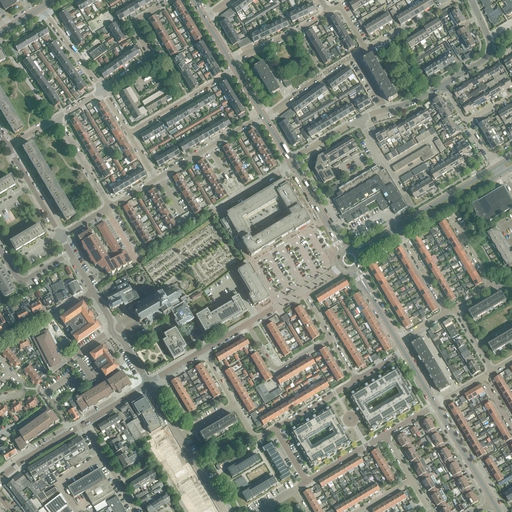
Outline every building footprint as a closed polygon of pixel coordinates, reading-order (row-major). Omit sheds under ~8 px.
[(0,0),(0,2),(5,11),(17,4),(16,2),(19,1),(20,0),(22,0),(23,1),(24,0),(0,0)] [(83,0),(81,1),(85,8),(90,5),(87,0),(83,0)] [(141,0),(139,0),(136,2),(140,9),(145,5),(141,0)] [(242,0),(241,0),(237,3),(242,10),(247,6),(242,0)] [(360,0),(355,0),(354,1),(359,9),(364,6),(360,0)] [(425,11),(429,8),(425,0),(420,3),(425,11)] [(431,0),(425,0),(429,8),(434,5),(431,0)] [(483,0),(481,2),(483,5),(482,5),(483,6),(484,6),(486,9),(490,6),(491,7),(492,6),(489,1),(490,0),(483,0)] [(511,13),(511,12),(511,7),(511,5),(508,1),(507,0),(505,0),(503,1),(504,3),(505,2),(507,6),(502,9),(506,16),(509,14),(510,15),(511,14),(511,13)] [(84,11),(85,11),(86,10),(85,8),(81,1),(76,5),(80,11),(83,9),(84,11)] [(173,5),(176,10),(183,7),(179,1),(173,5)] [(354,12),(359,9),(354,1),(349,4),(354,12)] [(136,2),(131,5),(135,12),(140,9),(136,2)] [(232,7),(237,13),(242,10),(237,3),(232,7)] [(415,6),(420,14),(425,11),(420,3),(415,6)] [(315,11),(311,4),(305,6),(309,14),(315,11)] [(135,12),(131,5),(125,8),(129,15),(135,12)] [(303,17),(309,14),(305,6),(300,9),(303,17)] [(415,17),(420,14),(415,6),(411,9),(415,17)] [(493,11),(491,7),(490,6),(486,9),(484,10),(486,14),(485,14),(486,15),(487,15),(489,18),(501,11),(498,7),(497,8),(498,9),(493,11)] [(186,12),(183,7),(176,10),(179,16),(186,12)] [(125,8),(120,11),(124,18),(129,15),(125,8)] [(297,19),(303,17),(300,9),(294,12),(297,19)] [(411,19),(415,17),(411,9),(406,12),(411,19)] [(462,15),(458,9),(454,12),(451,14),(450,15),(453,20),(462,15)] [(406,22),(401,15),(398,16),(394,10),(390,12),(395,20),(397,19),(401,25),(406,22)] [(69,16),(70,15),(70,14),(69,13),(67,14),(65,11),(59,15),(62,20),(69,16)] [(119,21),(124,18),(120,11),(115,14),(119,21)] [(491,23),(493,26),(500,22),(497,17),(501,15),(502,16),(503,15),(501,11),(489,18),(491,22),(490,22),(491,23)] [(179,16),(182,21),(189,17),(186,12),(179,16)] [(292,22),(297,19),(294,12),(288,15),(292,22)] [(406,22),(411,19),(406,12),(401,15),(406,22)] [(383,16),(388,24),(392,21),(388,13),(383,16)] [(339,21),(336,15),(330,19),(333,25),(339,21)] [(462,15),(453,20),(455,24),(453,25),(454,27),(451,28),(452,30),(453,32),(455,31),(458,28),(457,26),(465,21),(462,15)] [(62,20),(65,25),(72,21),(69,16),(62,20)] [(155,16),(149,20),(152,25),(158,21),(155,16)] [(388,24),(383,16),(378,19),(383,27),(388,24)] [(192,22),(189,17),(182,21),(185,26),(192,22)] [(282,29),(288,26),(284,19),(279,22),(282,29)] [(373,22),(378,30),(383,27),(378,19),(373,22)] [(443,27),(438,19),(433,22),(438,30),(443,27)] [(227,20),(224,21),(220,24),(223,29),(230,25),(227,20)] [(75,27),(72,21),(65,25),(68,31),(75,27)] [(152,25),(155,30),(161,26),(158,21),(152,25)] [(336,30),(343,26),(339,21),(333,25),(331,26),(334,31),(336,30)] [(195,27),(192,22),(185,26),(189,31),(195,27)] [(277,32),(282,29),(279,22),(273,24),(277,32)] [(378,30),(373,22),(369,25),(373,32),(378,30)] [(438,30),(433,22),(429,25),(433,32),(438,30)] [(115,23),(108,27),(111,33),(118,29),(115,23)] [(271,35),(277,32),(273,24),(267,27),(271,35)] [(233,30),(230,25),(223,29),(226,35),(233,30)] [(373,32),(369,25),(364,28),(367,33),(368,35),(373,32)] [(429,35),(433,32),(429,25),(424,28),(425,30),(425,29),(429,35)] [(155,30),(158,35),(164,32),(161,26),(155,30)] [(339,35),(346,31),(343,26),(336,30),(338,33),(335,34),(337,37),(339,35)] [(44,36),(49,33),(45,27),(40,30),(44,36)] [(68,31),(71,36),(78,32),(76,29),(75,27),(68,31)] [(189,38),(192,36),(198,32),(195,27),(189,31),(187,32),(189,35),(188,36),(189,38)] [(265,37),(271,35),(267,27),(261,30),(265,37)] [(460,38),(469,33),(466,27),(460,31),(458,28),(455,31),(453,32),(449,34),(451,37),(455,35),(456,36),(458,35),(460,38)] [(114,38),(121,34),(118,29),(111,33),(114,38)] [(425,29),(425,30),(420,32),(425,40),(430,37),(429,35),(425,29)] [(40,30),(34,33),(38,39),(42,37),(43,39),(47,44),(48,44),(45,38),(44,36),(40,30)] [(237,36),(233,30),(226,35),(229,40),(237,36)] [(259,40),(265,37),(261,30),(256,33),(259,40)] [(313,30),(306,34),(309,39),(316,35),(313,30)] [(342,40),(349,36),(346,31),(339,35),(337,37),(338,39),(341,37),(342,40)] [(78,32),(71,36),(74,41),(81,37),(78,32)] [(158,35),(161,41),(168,37),(164,32),(158,35)] [(201,38),(198,32),(192,36),(195,42),(201,38)] [(416,35),(420,43),(425,40),(420,32),(416,35)] [(33,43),(38,39),(34,33),(29,36),(33,43)] [(254,43),(259,40),(256,33),(250,36),(254,43)] [(463,44),(473,39),(473,38),(472,39),(470,35),(469,33),(460,38),(462,41),(461,42),(463,44)] [(124,39),(121,34),(114,38),(118,43),(124,39)] [(309,39),(312,44),(319,40),(316,35),(309,39)] [(411,38),(416,46),(420,43),(416,35),(411,38)] [(29,36),(24,39),(28,46),(33,43),(29,36)] [(233,46),(237,43),(240,41),(237,36),(229,40),(233,46)] [(345,45),(352,41),(349,36),(342,40),(344,43),(341,45),(343,47),(345,45)] [(77,46),(84,42),(81,37),(74,41),(77,46)] [(168,37),(161,41),(164,46),(171,42),(168,37)] [(406,41),(411,49),(416,46),(411,38),(406,41)] [(24,39),(19,42),(23,49),(28,46),(24,39)] [(474,42),(473,39),(463,44),(461,45),(463,48),(465,47),(467,50),(468,50),(469,51),(473,49),(472,47),(475,45),(474,45),(473,43),(475,42),(474,42)] [(171,42),(164,46),(167,51),(174,47),(176,46),(173,40),(171,42)] [(319,40),(312,44),(315,49),(322,45),(319,40)] [(355,47),(352,41),(345,45),(348,51),(355,47)] [(24,50),(23,49),(19,42),(14,45),(18,52),(20,50),(22,52),(23,52),(24,54),(26,57),(27,56),(24,50)] [(196,46),(199,51),(205,47),(202,42),(196,46)] [(450,65),(455,62),(455,61),(454,58),(456,57),(447,42),(444,43),(449,53),(445,56),(446,57),(450,65)] [(55,43),(48,47),(52,52),(58,48),(55,43)] [(102,45),(89,54),(94,61),(107,51),(102,45)] [(137,52),(140,50),(137,45),(134,47),(134,48),(131,50),(129,47),(127,48),(129,51),(134,58),(139,54),(137,52)] [(315,49),(319,54),(325,50),(322,45),(315,49)] [(18,56),(13,47),(10,50),(15,58),(18,56)] [(174,47),(167,51),(171,56),(177,52),(174,47)] [(205,47),(199,51),(202,56),(208,52),(205,47)] [(62,53),(58,48),(52,52),(55,57),(62,53)] [(322,60),(336,51),(335,48),(331,51),(332,53),(330,54),(329,53),(327,54),(325,50),(319,54),(322,60)] [(129,51),(124,55),(129,61),(134,58),(129,51)] [(337,58),(339,56),(336,51),(322,60),(325,65),(331,61),(330,58),(335,54),(337,58)] [(203,61),(203,63),(212,58),(208,52),(202,56),(204,60),(202,61),(202,62),(203,61)] [(55,57),(59,62),(65,58),(62,53),(55,57)] [(175,58),(173,60),(176,65),(182,61),(184,60),(185,60),(181,53),(175,57),(175,58)] [(381,69),(372,54),(363,60),(367,66),(368,65),(369,68),(368,68),(372,74),(381,69)] [(124,55),(119,58),(124,65),(129,61),(124,55)] [(445,56),(442,57),(443,59),(440,61),(445,68),(450,65),(446,57),(445,56)] [(509,66),(511,64),(511,65),(511,59),(510,56),(505,59),(506,60),(503,62),(510,74),(511,73),(511,69),(511,70),(509,66)] [(23,62),(26,67),(33,63),(29,58),(23,62)] [(69,62),(65,58),(59,62),(62,67),(69,62)] [(114,62),(119,68),(124,65),(119,58),(114,62)] [(206,64),(208,67),(215,63),(212,58),(203,63),(203,61),(202,62),(200,63),(202,66),(204,64),(205,65),(206,64)] [(437,60),(438,62),(435,64),(439,71),(445,68),(440,61),(439,59),(437,60)] [(182,61),(176,65),(179,70),(185,66),(184,63),(186,62),(184,60),(182,61)] [(69,62),(62,67),(66,72),(72,67),(69,62)] [(114,62),(109,65),(114,72),(119,68),(114,62)] [(257,74),(261,82),(271,76),(266,69),(262,62),(253,67),(257,74)] [(429,67),(434,75),(439,71),(435,64),(434,62),(428,65),(429,67)] [(33,63),(26,67),(30,72),(36,68),(33,63)] [(209,72),(210,73),(218,68),(216,66),(217,65),(216,63),(215,63),(208,67),(210,70),(208,71),(209,72)] [(492,69),(499,81),(503,79),(501,76),(500,76),(498,72),(500,71),(501,72),(503,70),(499,63),(494,66),(495,67),(492,69)] [(109,65),(105,69),(109,75),(114,72),(109,65)] [(182,75),(189,71),(190,70),(187,65),(185,66),(179,70),(182,75)] [(427,69),(424,70),(428,78),(434,75),(429,67),(428,65),(426,67),(427,69)] [(76,72),(72,67),(66,72),(69,77),(76,72)] [(36,68),(30,72),(33,77),(40,73),(36,68)] [(209,72),(206,73),(208,76),(210,75),(212,79),(221,73),(218,68),(210,73),(209,72)] [(348,68),(343,72),(348,78),(353,75),(348,68)] [(105,69),(100,73),(104,79),(109,75),(105,69)] [(380,88),(389,82),(381,69),(372,74),(375,80),(376,80),(378,81),(377,82),(380,88)] [(494,80),(495,83),(499,81),(492,69),(489,70),(488,69),(484,72),(488,80),(490,78),(490,77),(492,76),(495,80),(494,80)] [(40,73),(33,77),(37,82),(43,78),(41,75),(43,74),(41,71),(40,73)] [(189,71),(182,75),(185,81),(192,77),(189,71)] [(79,77),(76,72),(69,77),(72,80),(69,81),(71,83),(70,83),(71,83),(79,77)] [(343,72),(338,75),(343,82),(348,78),(343,72)] [(485,80),(485,81),(488,80),(484,72),(479,75),(479,76),(476,78),(484,90),(488,88),(486,85),(485,86),(482,82),(485,80)] [(504,83),(503,82),(501,84),(505,91),(510,88),(510,87),(511,85),(511,84),(505,73),(501,76),(503,79),(504,78),(506,82),(504,83)] [(338,75),(333,79),(338,86),(343,82),(338,75)] [(279,90),(271,76),(261,82),(270,96),(279,90)] [(74,88),(76,87),(83,82),(79,77),(71,83),(74,88)] [(188,86),(196,81),(195,79),(194,80),(192,77),(185,81),(188,86)] [(37,82),(40,87),(47,83),(43,78),(37,82)] [(468,82),(472,89),(475,87),(474,86),(477,85),(479,89),(478,89),(480,92),(484,90),(476,78),(474,80),(473,79),(468,82)] [(338,86),(333,79),(328,83),(333,89),(338,86)] [(505,91),(501,84),(498,85),(499,86),(496,88),(494,84),(495,83),(494,80),(490,83),(497,95),(500,93),(500,94),(505,91)] [(191,91),(198,87),(196,84),(198,83),(196,81),(188,86),(191,91)] [(219,90),(217,92),(219,94),(221,93),(220,91),(229,86),(226,81),(219,85),(221,88),(219,89),(219,90)] [(83,82),(76,87),(79,90),(77,91),(78,93),(80,91),(80,92),(86,87),(83,82)] [(389,82),(380,88),(384,94),(385,93),(386,95),(385,96),(389,102),(392,100),(398,96),(389,82)] [(469,89),(470,90),(472,89),(468,82),(463,85),(464,85),(461,87),(468,99),(472,97),(470,94),(469,95),(467,91),(469,89)] [(40,87),(44,92),(50,87),(47,83),(40,87)] [(490,83),(486,85),(488,88),(489,87),(491,91),(489,92),(488,92),(485,93),(490,100),(495,97),(494,96),(497,95),(490,83)] [(323,84),(317,88),(322,95),(327,91),(323,84)] [(232,92),(229,86),(220,91),(221,93),(222,93),(223,93),(225,96),(232,92)] [(55,91),(54,89),(52,91),(50,87),(44,92),(47,97),(54,92),(55,91)] [(123,98),(133,92),(130,87),(120,93),(123,98)] [(463,99),(464,102),(468,99),(461,87),(458,89),(458,88),(453,91),(457,98),(460,97),(459,96),(461,94),(464,98),(463,99)] [(165,88),(160,91),(166,101),(171,98),(165,88)] [(317,88),(312,92),(317,98),(322,95),(317,88)] [(480,92),(478,89),(474,92),(481,104),(484,102),(485,103),(490,100),(485,93),(483,95),(483,96),(481,97),(479,93),(480,92)] [(160,91),(156,93),(162,104),(166,101),(160,91)] [(47,97),(51,102),(57,97),(54,92),(47,97)] [(136,97),(133,92),(123,98),(126,103),(136,97)] [(235,97),(232,92),(225,96),(228,101),(235,97)] [(312,92),(307,95),(312,102),(317,98),(312,92)] [(475,100),(473,102),(473,101),(470,102),(474,110),(479,107),(479,106),(481,104),(474,92),(470,94),(472,97),(473,96),(475,100)] [(156,93),(151,96),(157,107),(162,104),(156,93)] [(211,93),(206,96),(210,103),(215,100),(211,93)] [(307,106),(312,102),(307,95),(302,99),(307,106)] [(146,99),(152,109),(157,107),(151,96),(146,99)] [(205,106),(210,103),(206,96),(201,100),(205,106)] [(61,102),(57,97),(51,102),(54,107),(61,102)] [(129,108),(135,105),(134,103),(138,101),(136,97),(126,103),(129,108)] [(231,106),(238,102),(235,97),(228,101),(231,106)] [(371,104),(367,97),(361,100),(365,107),(371,104)] [(432,108),(445,101),(443,98),(442,99),(440,97),(431,102),(433,105),(431,106),(432,108)] [(144,106),(147,112),(148,112),(152,109),(146,99),(141,102),(144,106)] [(302,110),(307,106),(302,99),(297,103),(302,110)] [(470,102),(467,104),(468,105),(466,106),(463,102),(464,102),(463,99),(459,101),(466,113),(469,112),(469,113),(474,110),(470,102)] [(6,103),(5,101),(6,100),(0,103),(0,107),(1,110),(0,110),(0,111),(0,110),(0,111),(2,114),(3,113),(6,118),(5,119),(6,119),(14,114),(13,115),(12,112),(13,112),(7,103),(6,103)] [(201,100),(195,103),(199,109),(205,106),(201,100)] [(360,110),(365,107),(361,100),(356,103),(360,110)] [(436,109),(437,112),(446,107),(444,104),(446,103),(445,101),(432,108),(433,110),(436,109)] [(103,102),(96,106),(95,107),(96,109),(97,108),(99,111),(106,107),(103,102)] [(241,107),(238,102),(231,106),(234,111),(241,107)] [(199,109),(195,103),(190,106),(194,112),(196,115),(198,114),(196,111),(199,109)] [(296,113),(302,110),(297,103),(292,107),(296,113)] [(350,104),(345,107),(349,115),(355,111),(350,104)] [(138,110),(135,105),(129,108),(132,113),(138,110)] [(147,112),(144,106),(138,110),(132,113),(135,119),(142,116),(141,115),(147,112)] [(190,106),(185,109),(189,115),(194,112),(190,106)] [(109,113),(106,107),(99,111),(102,117),(109,113)] [(234,111),(238,116),(240,119),(245,116),(244,113),(244,112),(241,107),(234,111)] [(344,118),(349,115),(345,107),(339,111),(344,118)] [(448,109),(446,107),(437,112),(439,115),(434,118),(435,120),(438,118),(451,110),(449,108),(448,109)] [(510,115),(505,107),(500,110),(501,111),(498,113),(505,125),(509,123),(507,120),(506,120),(504,117),(506,115),(507,116),(510,115)] [(185,109),(180,112),(184,119),(189,115),(185,109)] [(431,119),(426,109),(425,109),(426,110),(423,111),(422,110),(420,111),(428,124),(430,123),(428,120),(431,119)] [(443,121),(451,117),(452,116),(450,114),(452,113),(451,110),(438,118),(439,120),(441,118),(443,121)] [(344,118),(339,111),(334,114),(338,121),(344,118)] [(426,125),(428,124),(420,111),(418,113),(419,114),(416,116),(416,115),(422,125),(421,124),(424,123),(426,125)] [(175,115),(179,122),(184,119),(180,112),(175,115)] [(103,119),(105,122),(112,118),(109,113),(102,117),(101,118),(102,120),(103,119)] [(23,128),(22,129),(20,127),(21,126),(16,117),(15,118),(14,115),(14,114),(6,119),(6,120),(7,119),(10,124),(9,125),(8,126),(10,129),(11,128),(12,128),(15,133),(14,133),(14,134),(23,129),(23,128)] [(333,124),(338,121),(334,114),(328,117),(333,124)] [(175,115),(169,118),(173,125),(179,122),(175,115)] [(421,125),(422,125),(416,115),(416,116),(414,117),(413,116),(410,117),(410,116),(418,130),(420,129),(418,126),(421,124),(421,125)] [(406,121),(412,131),(412,130),(414,128),(416,131),(418,130),(410,116),(410,117),(408,118),(409,120),(406,121)] [(327,128),(333,124),(328,117),(323,121),(327,128)] [(442,125),(444,128),(453,122),(451,120),(453,119),(451,117),(443,121),(441,123),(438,124),(440,126),(442,125)] [(70,122),(73,127),(79,123),(76,118),(70,122)] [(105,122),(108,127),(115,123),(112,118),(105,122)] [(168,128),(173,125),(169,118),(164,121),(168,128)] [(225,128),(230,125),(226,118),(221,121),(225,128)] [(280,125),(283,130),(290,126),(288,122),(290,121),(289,119),(287,120),(284,122),(280,125)] [(481,130),(490,125),(488,122),(490,121),(489,119),(478,125),(481,130)] [(85,127),(82,121),(79,123),(73,127),(76,132),(83,128),(85,127)] [(216,124),(219,131),(225,128),(221,121),(216,124)] [(323,121),(318,124),(322,131),(327,128),(323,121)] [(412,131),(406,121),(406,122),(404,123),(403,121),(401,123),(400,122),(408,136),(410,135),(408,132),(411,130),(412,131)] [(395,125),(402,137),(402,136),(405,134),(406,137),(408,136),(400,122),(400,123),(398,124),(399,126),(397,127),(395,125)] [(443,132),(444,134),(457,126),(456,124),(454,125),(453,122),(444,128),(446,131),(443,132)] [(107,131),(110,129),(112,132),(118,128),(115,123),(108,127),(109,127),(106,129),(107,131)] [(161,123),(156,126),(160,133),(165,130),(161,123)] [(210,127),(214,134),(219,131),(216,124),(210,127)] [(316,134),(322,131),(318,124),(314,126),(313,124),(311,125),(312,127),(316,134)] [(402,137),(395,125),(395,126),(393,127),(392,126),(390,127),(389,126),(397,140),(399,139),(398,136),(400,134),(402,137)] [(491,128),(490,125),(481,130),(484,135),(493,130),(495,129),(494,127),(491,128)] [(156,126),(150,130),(154,136),(160,133),(156,126)] [(283,130),(286,136),(294,131),(290,126),(283,130)] [(395,141),(397,140),(389,126),(389,127),(387,128),(388,130),(386,131),(385,129),(391,141),(391,140),(394,138),(395,141)] [(448,134),(450,138),(460,131),(457,126),(444,134),(445,136),(448,134)] [(205,130),(209,137),(214,134),(210,127),(205,130)] [(316,134),(312,127),(307,130),(311,137),(316,134)] [(86,133),(83,128),(76,132),(79,137),(86,133)] [(118,128),(112,132),(113,135),(111,137),(113,139),(121,133),(118,128)] [(248,133),(251,138),(257,135),(254,129),(248,133)] [(391,141),(385,129),(385,130),(382,131),(381,130),(379,131),(379,130),(378,131),(386,144),(388,143),(388,142),(391,141)] [(150,130),(145,133),(149,139),(154,136),(150,130)] [(200,133),(204,140),(209,137),(205,130),(200,133)] [(493,130),(484,135),(487,140),(496,135),(496,134),(498,133),(497,132),(495,133),(493,130)] [(290,141),(297,137),(294,131),(286,136),(290,141)] [(375,136),(375,135),(375,136),(380,145),(380,144),(383,142),(385,145),(386,144),(378,131),(379,131),(376,133),(377,134),(375,136)] [(89,139),(86,133),(79,137),(82,142),(89,139)] [(121,133),(113,139),(114,141),(116,139),(118,143),(124,139),(121,133)] [(144,143),(144,142),(149,139),(145,133),(140,136),(144,143)] [(200,133),(195,136),(198,143),(204,140),(200,133)] [(490,145),(498,140),(496,137),(499,135),(498,133),(496,134),(496,135),(487,140),(490,145)] [(260,140),(257,135),(251,138),(253,142),(251,143),(252,145),(254,144),(260,140)] [(189,140),(193,146),(198,143),(195,136),(189,140)] [(290,141),(293,146),(300,142),(298,139),(300,138),(298,136),(297,137),(290,141)] [(329,165),(347,154),(357,148),(351,138),(321,156),(320,154),(317,156),(318,158),(315,170),(313,171),(315,173),(317,172),(324,184),(334,178),(328,168),(326,170),(325,168),(328,167),(328,165),(328,164),(329,164),(329,165)] [(89,139),(82,142),(85,148),(92,144),(89,139)] [(118,143),(121,148),(127,144),(124,139),(118,143)] [(184,143),(188,149),(193,146),(189,140),(184,143)] [(257,149),(264,145),(260,140),(254,144),(257,149)] [(503,141),(500,143),(498,140),(490,145),(493,150),(504,143),(503,141)] [(463,144),(461,141),(459,142),(467,155),(469,154),(468,152),(471,151),(466,142),(463,144)] [(467,155),(459,142),(457,143),(459,146),(455,148),(459,153),(461,157),(461,156),(464,155),(465,157),(467,155)] [(32,144),(31,143),(23,148),(26,154),(26,155),(27,158),(28,157),(32,163),(40,158),(39,158),(38,156),(39,155),(33,146),(32,147),(31,144),(32,144)] [(184,143),(179,146),(183,152),(188,149),(184,143)] [(95,149),(92,144),(85,148),(88,153),(95,149)] [(131,149),(127,144),(121,148),(124,153),(131,149)] [(232,150),(229,145),(222,149),(225,154),(232,150)] [(267,150),(264,145),(257,149),(260,154),(267,150)] [(179,154),(175,148),(170,151),(174,157),(179,154)] [(98,154),(95,149),(88,153),(92,158),(98,154)] [(124,153),(127,158),(134,154),(131,149),(124,153)] [(174,157),(170,151),(169,149),(167,150),(168,152),(165,154),(169,160),(174,157)] [(232,150),(225,154),(228,159),(235,155),(232,150)] [(263,159),(270,155),(267,150),(260,154),(263,159)] [(456,155),(454,152),(452,153),(460,166),(462,165),(462,163),(464,162),(461,156),(461,157),(459,153),(456,155)] [(460,166),(452,153),(450,154),(452,157),(449,159),(454,168),(457,166),(458,168),(460,166)] [(101,159),(98,154),(92,158),(95,163),(101,159)] [(137,159),(134,154),(127,158),(130,163),(137,159)] [(165,154),(160,157),(164,163),(169,160),(165,154)] [(238,160),(235,155),(228,159),(231,164),(238,160)] [(270,155),(263,159),(265,162),(263,163),(264,166),(273,161),(270,155)] [(154,160),(158,167),(164,163),(160,157),(154,160)] [(32,163),(35,168),(35,169),(34,169),(36,172),(37,172),(40,177),(49,172),(48,173),(46,170),(47,170),(42,161),(41,161),(39,158),(40,158),(32,163)] [(446,161),(445,158),(443,159),(450,172),(453,171),(452,169),(454,168),(449,159),(446,161)] [(104,165),(101,159),(95,163),(98,168),(104,165)] [(198,163),(201,168),(207,164),(204,159),(198,163)] [(450,172),(443,159),(441,160),(442,163),(439,165),(445,173),(447,172),(448,174),(450,172)] [(238,160),(231,164),(235,169),(241,165),(238,160)] [(266,168),(267,166),(269,170),(276,166),(273,161),(264,166),(266,168)] [(392,167),(395,172),(403,168),(400,163),(392,167)] [(210,170),(207,164),(201,168),(204,174),(210,170)] [(436,167),(435,164),(433,165),(441,178),(443,177),(442,175),(445,173),(439,165),(436,167)] [(107,170),(104,165),(98,168),(101,174),(107,170)] [(244,171),(241,165),(235,169),(238,175),(244,171)] [(441,178),(433,165),(431,166),(433,169),(429,171),(430,171),(435,179),(437,178),(438,179),(441,178)] [(377,166),(343,187),(340,189),(339,189),(337,185),(331,189),(337,199),(334,200),(342,215),(343,214),(348,224),(354,221),(350,215),(361,209),(364,215),(369,212),(366,206),(376,200),(383,211),(391,207),(396,214),(401,211),(402,213),(409,209),(385,170),(381,172),(378,166),(377,166)] [(110,168),(107,170),(101,174),(102,176),(101,176),(103,179),(104,178),(104,179),(111,175),(109,172),(112,170),(110,168)] [(136,172),(140,179),(146,176),(142,169),(136,172)] [(205,176),(207,179),(214,175),(210,170),(204,174),(203,174),(205,176)] [(238,175),(241,180),(247,176),(244,171),(238,175)] [(40,177),(43,183),(44,183),(43,183),(45,187),(45,186),(49,192),(57,187),(57,186),(56,187),(55,184),(56,184),(50,175),(48,173),(49,172),(40,177)] [(135,182),(140,179),(136,172),(131,175),(135,182)] [(122,175),(123,178),(124,180),(121,182),(125,188),(130,185),(125,177),(126,176),(125,173),(122,175)] [(181,173),(173,178),(176,183),(182,179),(180,176),(183,175),(181,173)] [(127,176),(126,176),(125,177),(130,185),(135,182),(131,175),(128,177),(127,176)] [(217,180),(214,175),(207,179),(210,184),(217,180)] [(10,189),(16,185),(11,176),(10,177),(10,178),(8,179),(8,178),(0,182),(0,192),(1,194),(7,190),(7,191),(10,189)] [(244,185),(250,181),(247,176),(241,180),(244,185)] [(426,180),(425,177),(423,178),(430,191),(433,190),(432,188),(435,186),(429,178),(426,180)] [(430,191),(423,178),(421,179),(422,182),(419,184),(425,192),(427,191),(428,192),(430,191)] [(179,189),(185,185),(182,179),(176,183),(179,189)] [(308,221),(284,179),(226,213),(228,216),(226,216),(227,217),(219,221),(241,252),(246,249),(251,257),(294,231),(294,232),(306,225),(309,223),(308,221)] [(217,180),(210,184),(214,189),(220,185),(217,180)] [(115,183),(116,185),(120,191),(125,188),(121,182),(118,183),(117,182),(116,182),(115,183)] [(416,186),(415,183),(413,184),(421,197),(423,195),(422,194),(425,192),(419,184),(416,186)] [(421,197),(413,184),(411,185),(413,188),(410,190),(415,198),(417,197),(418,198),(421,197)] [(120,191),(116,185),(110,188),(114,195),(120,191)] [(182,194),(188,190),(185,185),(179,189),(182,194)] [(214,189),(217,194),(223,190),(220,185),(214,189)] [(471,205),(481,222),(483,226),(490,222),(490,221),(511,208),(511,200),(503,186),(478,201),(471,205)] [(49,192),(52,197),(51,198),(53,201),(54,201),(57,206),(66,201),(65,201),(64,199),(64,198),(59,189),(58,190),(57,187),(58,187),(57,187),(49,192)] [(148,193),(151,198),(157,194),(154,189),(148,193)] [(182,194),(185,199),(191,195),(188,190),(182,194)] [(227,195),(223,190),(217,194),(215,195),(216,198),(218,196),(220,199),(227,195)] [(161,199),(157,194),(151,198),(153,201),(151,203),(152,204),(154,203),(161,199)] [(195,200),(193,197),(194,196),(193,194),(191,195),(185,199),(188,204),(195,200)] [(164,205),(161,199),(154,203),(157,208),(164,205)] [(188,204),(191,209),(198,206),(195,200),(188,204)] [(63,215),(66,220),(66,221),(75,216),(74,215),(73,216),(72,213),(73,213),(68,204),(67,204),(65,202),(66,201),(57,206),(61,212),(60,212),(62,215),(63,215)] [(129,204),(123,208),(126,213),(133,209),(129,204)] [(164,205),(157,208),(158,210),(160,214),(167,210),(164,205)] [(198,206),(191,209),(194,215),(201,211),(198,206)] [(136,214),(133,209),(126,213),(129,218),(136,214)] [(163,219),(170,215),(167,210),(160,214),(156,216),(157,219),(162,216),(163,219)] [(139,219),(136,214),(129,218),(132,223),(139,219)] [(163,219),(167,224),(173,220),(170,215),(163,219)] [(142,225),(139,219),(132,223),(135,229),(142,225)] [(176,226),(173,220),(167,224),(170,229),(176,226)] [(439,224),(442,230),(449,226),(445,221),(439,224)] [(113,254),(121,250),(104,222),(97,226),(113,254)] [(26,235),(25,234),(30,242),(36,239),(36,240),(39,238),(39,237),(45,234),(40,225),(39,225),(39,226),(37,228),(37,227),(28,232),(28,233),(26,235)] [(139,234),(145,230),(142,225),(135,229),(139,234)] [(442,230),(445,235),(452,231),(449,226),(442,230)] [(509,268),(511,266),(511,256),(495,228),(487,233),(489,236),(490,237),(490,238),(491,239),(494,245),(495,246),(495,247),(495,246),(496,248),(499,254),(500,254),(500,255),(501,255),(501,257),(504,263),(505,262),(506,264),(507,266),(506,266),(508,265),(509,268)] [(128,265),(132,263),(125,251),(121,253),(122,254),(106,264),(104,261),(106,260),(91,234),(92,233),(90,230),(78,238),(80,241),(81,241),(82,243),(81,243),(83,247),(84,246),(87,251),(86,252),(90,258),(91,258),(94,262),(93,263),(95,266),(96,266),(98,267),(99,267),(102,270),(104,269),(108,275),(110,274),(111,275),(115,273),(114,272),(116,270),(117,271),(120,269),(120,268),(122,267),(122,268),(126,266),(125,265),(127,264),(128,265)] [(139,234),(142,239),(148,235),(145,230),(139,234)] [(448,240),(455,236),(452,231),(445,235),(448,240)] [(30,242),(25,234),(25,235),(23,236),(22,235),(13,241),(14,242),(11,243),(11,242),(10,243),(15,251),(21,248),(22,248),(25,247),(24,246),(30,242)] [(151,241),(151,240),(148,235),(142,239),(145,244),(151,241)] [(448,240),(451,245),(458,241),(455,236),(448,240)] [(416,245),(422,242),(419,237),(413,240),(416,245)] [(416,245),(419,250),(425,247),(428,245),(426,243),(424,240),(422,242),(416,245)] [(451,245),(454,250),(461,247),(458,241),(451,245)] [(395,250),(398,255),(404,252),(401,247),(395,250)] [(419,250),(422,255),(428,252),(425,247),(419,250)] [(458,255),(464,252),(461,247),(454,250),(458,255)] [(398,255),(402,261),(407,257),(404,252),(398,255)] [(422,255),(425,261),(431,257),(428,252),(422,255)] [(458,255),(461,261),(467,257),(464,252),(458,255)] [(410,263),(407,257),(402,261),(405,266),(410,263)] [(428,266),(434,262),(431,257),(425,261),(428,266)] [(464,266),(470,262),(467,257),(461,261),(464,266)] [(372,271),(378,268),(375,262),(369,266),(372,271)] [(428,266),(431,271),(437,268),(434,262),(428,266)] [(473,267),(470,262),(464,266),(467,271),(473,267)] [(405,266),(408,271),(413,268),(410,263),(405,266)] [(0,290),(4,298),(15,291),(0,265),(0,264),(0,290)] [(247,292),(249,296),(248,297),(253,306),(257,304),(258,305),(269,299),(248,265),(237,271),(240,276),(238,277),(247,292)] [(467,271),(470,276),(476,272),(473,267),(467,271)] [(372,271),(375,277),(381,273),(378,268),(372,271)] [(411,276),(416,273),(413,268),(408,271),(406,273),(407,274),(409,273),(411,276)] [(431,271),(435,276),(440,273),(437,268),(431,271)] [(470,276),(473,281),(479,278),(476,272),(470,276)] [(121,305),(123,304),(124,306),(133,302),(139,298),(126,273),(129,280),(114,288),(115,291),(116,290),(117,292),(114,294),(114,293),(111,295),(111,296),(106,298),(108,301),(108,302),(109,304),(108,307),(109,309),(112,310),(121,305)] [(375,277),(378,282),(384,278),(381,273),(375,277)] [(411,276),(414,281),(419,278),(416,273),(411,276)] [(435,276),(438,281),(443,278),(440,273),(435,276)] [(378,282),(381,287),(387,283),(384,278),(378,282)] [(417,287),(423,283),(419,278),(414,281),(412,283),(413,285),(415,283),(417,287)] [(438,281),(441,287),(446,283),(443,278),(438,281)] [(482,283),(479,278),(473,281),(476,287),(482,283)] [(344,288),(349,285),(345,279),(340,282),(344,288)] [(62,301),(62,302),(66,300),(66,299),(69,298),(66,292),(64,288),(63,288),(62,287),(64,286),(61,280),(59,281),(59,282),(54,285),(58,294),(62,301)] [(76,281),(67,286),(73,296),(77,294),(79,293),(80,292),(80,293),(82,292),(76,281)] [(339,291),(344,288),(340,282),(335,285),(339,291)] [(381,287),(384,292),(390,288),(387,283),(381,287)] [(426,288),(423,283),(417,287),(420,292),(426,288)] [(441,287),(444,292),(449,288),(446,283),(441,287)] [(61,302),(62,301),(58,294),(54,285),(52,286),(55,293),(54,293),(56,296),(54,297),(57,303),(61,302)] [(146,325),(148,324),(148,325),(149,325),(150,325),(151,325),(151,324),(166,315),(170,313),(169,313),(172,311),(177,321),(176,322),(179,326),(192,319),(184,306),(188,303),(184,297),(182,294),(181,294),(180,291),(178,290),(174,285),(163,291),(162,290),(158,292),(158,291),(154,294),(139,303),(138,303),(137,303),(137,304),(137,305),(137,306),(135,307),(136,308),(133,310),(134,313),(133,314),(134,315),(135,315),(135,316),(136,316),(135,317),(136,317),(137,318),(137,319),(137,320),(138,320),(138,321),(138,322),(139,323),(140,323),(142,326),(145,324),(146,325)] [(334,294),(339,291),(335,285),(330,288),(334,294)] [(329,298),(334,294),(330,288),(325,291),(329,298)] [(384,292),(387,297),(393,294),(390,288),(384,292)] [(420,292),(423,297),(429,294),(426,288),(420,292)] [(452,294),(449,288),(444,292),(447,297),(452,294)] [(324,301),(329,298),(325,291),(320,294),(324,301)] [(353,297),(356,302),(363,298),(360,293),(353,297)] [(488,301),(485,302),(490,310),(506,301),(504,298),(505,298),(504,296),(501,293),(494,297),(494,296),(491,297),(492,298),(490,299),(490,300),(488,301)] [(51,296),(50,296),(49,294),(41,298),(45,306),(46,306),(49,305),(49,304),(50,304),(54,302),(52,299),(53,299),(52,295),(51,296)] [(319,304),(324,301),(320,294),(315,297),(319,304)] [(387,297),(390,302),(396,299),(393,294),(387,297)] [(432,299),(429,294),(423,297),(426,302),(432,299)] [(447,297),(450,302),(457,298),(456,296),(454,297),(452,294),(447,297)] [(243,313),(247,311),(238,296),(231,300),(232,302),(210,315),(207,310),(196,316),(198,320),(199,319),(201,323),(200,324),(205,332),(214,327),(215,328),(218,326),(217,325),(221,323),(222,324),(229,320),(228,319),(231,317),(233,319),(240,315),(239,314),(243,312),(243,313)] [(366,303),(363,298),(356,302),(359,307),(366,303)] [(33,314),(37,311),(34,304),(31,306),(27,299),(23,301),(27,308),(29,312),(32,311),(33,314)] [(396,299),(390,302),(393,308),(400,304),(396,299)] [(426,302),(429,307),(435,304),(432,299),(426,302)] [(37,303),(34,304),(37,311),(42,309),(39,304),(40,303),(38,300),(36,301),(37,303)] [(29,312),(27,308),(23,301),(20,303),(23,308),(21,309),(22,311),(16,314),(19,321),(28,316),(26,314),(29,312)] [(59,319),(66,328),(69,326),(73,332),(70,334),(77,344),(100,327),(95,321),(93,318),(94,318),(89,312),(87,309),(83,302),(59,319)] [(490,310),(485,302),(482,304),(480,305),(478,306),(478,305),(475,307),(476,307),(476,308),(473,309),(474,309),(472,310),(469,312),(471,315),(470,315),(471,317),(472,317),(473,320),(490,310)] [(359,307),(362,312),(369,308),(368,308),(368,309),(367,307),(368,307),(366,303),(359,307)] [(396,313),(403,309),(400,304),(393,308),(396,313)] [(438,309),(435,304),(429,307),(432,312),(438,309)] [(304,311),(301,307),(301,306),(294,310),(296,313),(294,314),(295,315),(295,316),(304,311)] [(372,313),(369,308),(362,312),(365,317),(372,313)] [(328,318),(335,314),(332,309),(325,313),(328,318)] [(396,313),(399,318),(406,314),(403,309),(396,313)] [(5,318),(9,326),(15,323),(11,315),(9,311),(6,313),(8,317),(5,318)] [(307,316),(304,311),(295,316),(297,315),(300,320),(307,316)] [(328,318),(331,323),(340,318),(338,319),(336,317),(338,315),(336,313),(335,315),(335,314),(328,318)] [(368,322),(375,318),(372,313),(365,317),(368,322)] [(399,318),(402,323),(409,319),(406,314),(399,318)] [(310,321),(307,316),(300,320),(303,325),(310,321)] [(333,325),(332,325),(334,328),(341,324),(339,321),(341,320),(340,318),(331,323),(331,324),(332,323),(333,325)] [(376,322),(375,318),(368,322),(371,327),(378,323),(377,323),(377,324),(376,322)] [(409,319),(402,323),(405,328),(412,325),(409,319)] [(443,324),(446,329),(453,325),(449,320),(443,324)] [(313,326),(310,321),(303,325),(301,326),(302,328),(304,327),(306,330),(313,326)] [(266,326),(269,331),(276,327),(273,322),(266,326)] [(374,332),(380,328),(378,323),(371,327),(374,332)] [(334,328),(337,333),(344,329),(341,324),(334,328)] [(456,330),(453,325),(446,329),(444,330),(447,335),(456,330)] [(306,334),(307,336),(316,331),(313,326),(306,330),(308,333),(306,334)] [(279,332),(276,327),(269,331),(272,336),(279,332)] [(383,333),(380,328),(374,332),(377,337),(383,333)] [(178,337),(176,333),(177,332),(175,329),(164,335),(166,339),(163,341),(169,352),(171,352),(173,355),(171,356),(173,360),(184,353),(182,349),(185,347),(179,336),(178,337)] [(337,333),(340,338),(347,334),(344,329),(337,333)] [(32,338),(51,375),(53,373),(52,373),(66,363),(59,354),(60,353),(58,354),(57,351),(58,350),(47,330),(32,338)] [(459,335),(456,330),(447,335),(446,336),(447,338),(450,336),(452,339),(459,335)] [(319,336),(316,331),(307,336),(309,335),(312,340),(319,336)] [(272,336),(275,341),(284,336),(282,337),(279,332),(272,336)] [(385,337),(383,333),(377,337),(380,342),(386,338),(386,339),(385,337)] [(342,340),(344,343),(350,339),(347,334),(340,338),(341,339),(341,338),(342,340)] [(431,337),(434,343),(436,341),(440,339),(437,334),(434,336),(431,337)] [(462,340),(459,335),(452,339),(451,340),(454,345),(462,340)] [(509,343),(510,343),(505,335),(502,337),(500,338),(498,339),(498,338),(495,340),(496,340),(494,342),(492,343),(489,345),(491,348),(490,348),(491,350),(492,350),(493,353),(494,353),(494,352),(497,350),(497,351),(506,345),(509,343)] [(275,341),(278,346),(285,343),(283,339),(285,338),(284,336),(275,341)] [(26,349),(27,348),(27,347),(30,345),(26,338),(23,340),(23,338),(21,339),(26,349)] [(244,347),(249,344),(245,338),(240,341),(244,347)] [(380,342),(382,345),(383,347),(389,343),(386,338),(380,342)] [(19,340),(19,342),(17,343),(20,350),(23,348),(24,350),(25,349),(26,352),(28,351),(27,348),(26,349),(21,339),(19,340)] [(344,343),(347,348),(353,344),(350,339),(344,343)] [(421,339),(412,344),(423,364),(424,363),(426,366),(425,367),(440,393),(450,387),(421,339)] [(465,345),(462,340),(454,345),(452,346),(453,349),(455,348),(457,350),(465,345)] [(239,350),(244,347),(240,341),(235,344),(239,350)] [(288,344),(287,345),(285,343),(278,346),(281,352),(290,347),(288,344)] [(392,349),(389,343),(383,347),(386,352),(392,349)] [(234,353),(239,350),(235,344),(230,347),(234,353)] [(347,348),(350,353),(356,349),(353,344),(347,348)] [(103,375),(105,377),(118,368),(119,368),(114,361),(113,361),(107,352),(108,352),(103,345),(89,355),(94,361),(96,363),(94,364),(99,371),(102,375),(103,375)] [(462,355),(468,351),(465,345),(457,350),(458,353),(460,356),(462,355)] [(12,350),(11,349),(11,348),(9,349),(7,347),(2,352),(3,354),(2,355),(3,357),(12,350)] [(229,356),(234,353),(230,347),(225,350),(229,356)] [(289,350),(291,349),(290,347),(281,352),(284,357),(291,353),(289,350)] [(322,356),(328,352),(325,347),(319,351),(322,356)] [(13,351),(15,350),(13,348),(11,349),(12,350),(3,357),(5,359),(6,358),(8,360),(14,355),(12,353),(13,352),(13,351)] [(351,355),(353,358),(359,354),(356,349),(350,353),(351,355)] [(224,359),(229,356),(225,350),(220,353),(224,359)] [(443,358),(449,355),(446,350),(441,353),(443,358)] [(471,356),(468,351),(462,355),(460,356),(463,361),(472,355),(471,356)] [(325,361),(332,357),(328,352),(322,356),(325,361)] [(219,362),(224,359),(220,353),(215,356),(219,362)] [(253,362),(260,358),(257,353),(250,357),(253,362)] [(353,358),(356,363),(362,359),(359,354),(353,358)] [(19,359),(21,357),(20,356),(18,357),(17,356),(16,357),(14,355),(8,360),(10,362),(9,363),(10,365),(19,358),(19,359)] [(447,363),(449,362),(452,360),(450,358),(449,355),(443,358),(445,361),(447,363)] [(473,357),(472,355),(463,361),(466,366),(474,361),(472,358),(473,357)] [(306,360),(309,367),(313,365),(314,367),(316,366),(311,357),(306,360)] [(332,357),(325,361),(328,366),(335,362),(332,357)] [(20,363),(18,361),(20,360),(19,359),(19,358),(10,365),(11,367),(13,366),(15,368),(20,363)] [(263,363),(260,358),(253,362),(256,367),(263,363)] [(362,359),(356,363),(359,368),(366,364),(362,359)] [(306,360),(300,363),(304,370),(309,367),(306,360)] [(477,366),(474,361),(466,366),(469,371),(477,366)] [(331,371),(338,368),(335,362),(328,366),(326,367),(327,368),(324,370),(329,368),(331,371)] [(259,372),(266,368),(263,363),(256,367),(259,372)] [(296,366),(300,373),(304,370),(300,363),(296,366)] [(201,364),(195,367),(197,371),(198,372),(205,369),(201,364)] [(23,369),(25,372),(24,373),(25,375),(27,373),(34,368),(33,367),(32,366),(31,367),(29,365),(23,369)] [(34,368),(27,373),(25,375),(27,376),(28,375),(30,378),(36,373),(34,371),(35,370),(34,369),(37,367),(35,365),(33,367),(34,368)] [(294,376),(300,373),(296,366),(291,369),(294,376)] [(477,366),(469,371),(472,377),(481,371),(477,366)] [(105,377),(105,378),(81,396),(81,397),(79,398),(77,396),(75,398),(77,401),(76,402),(83,412),(114,393),(113,392),(116,390),(116,391),(117,390),(118,393),(119,394),(119,393),(121,391),(121,392),(122,391),(124,389),(125,389),(127,387),(128,387),(130,385),(131,385),(130,384),(128,382),(129,382),(128,381),(128,382),(126,379),(127,379),(122,372),(122,373),(118,368),(105,377)] [(231,368),(224,372),(227,377),(234,373),(231,368)] [(269,373),(266,368),(259,372),(262,377),(269,373)] [(338,368),(331,371),(334,377),(341,373),(338,368)] [(350,396),(354,404),(355,404),(356,407),(362,416),(364,420),(366,423),(370,431),(373,429),(372,428),(374,427),(375,428),(378,426),(377,425),(379,424),(380,425),(386,421),(386,420),(388,419),(388,420),(393,417),(392,416),(394,415),(395,416),(400,413),(399,412),(401,411),(402,412),(408,408),(407,407),(410,406),(410,407),(413,405),(413,404),(414,403),(415,404),(418,403),(413,395),(411,392),(412,392),(410,390),(409,390),(408,389),(409,388),(403,378),(403,379),(402,376),(397,368),(395,370),(395,371),(393,372),(393,371),(390,373),(391,374),(388,375),(388,374),(360,391),(360,392),(358,393),(357,392),(354,394),(355,395),(353,396),(352,395),(350,396)] [(205,369),(198,372),(198,373),(201,378),(208,374),(205,369)] [(285,372),(289,379),(294,376),(291,369),(285,372)] [(285,372),(280,375),(284,382),(289,379),(285,372)] [(32,383),(40,376),(41,377),(43,375),(41,373),(39,375),(39,374),(38,375),(36,373),(30,378),(32,380),(30,381),(32,383)] [(234,373),(227,377),(230,382),(237,378),(234,373)] [(265,382),(272,378),(269,373),(262,377),(265,382)] [(341,373),(334,377),(337,382),(344,378),(343,377),(341,373)] [(211,379),(208,374),(201,378),(204,383),(211,379)] [(275,378),(279,385),(284,382),(280,375),(275,378)] [(494,379),(497,384),(503,380),(500,375),(494,379)] [(40,376),(32,383),(33,384),(34,383),(36,386),(42,381),(40,379),(42,378),(41,377),(40,376)] [(171,382),(174,387),(180,383),(177,378),(171,382)] [(233,387),(240,383),(237,378),(230,382),(233,387)] [(211,379),(204,383),(208,388),(214,384),(211,379)] [(329,387),(325,380),(320,383),(323,390),(329,387)] [(503,380),(497,384),(500,389),(506,386),(503,380)] [(240,383),(233,387),(236,392),(243,388),(240,383),(242,382),(240,383)] [(174,387),(177,392),(183,388),(180,383),(174,387)] [(318,393),(323,390),(320,383),(315,386),(314,384),(318,393)] [(217,390),(214,384),(208,388),(211,393),(217,390)] [(313,396),(318,393),(314,384),(309,387),(310,389),(309,389),(313,396)] [(480,386),(475,389),(479,395),(484,392),(480,386)] [(509,391),(506,386),(500,389),(503,395),(509,391)] [(177,392),(180,397),(186,394),(183,388),(177,392)] [(243,388),(236,392),(239,397),(246,393),(243,388)] [(313,396),(309,389),(304,392),(308,399),(310,398),(313,396)] [(475,389),(470,392),(473,398),(479,395),(475,389)] [(217,390),(211,393),(214,398),(220,395),(217,390)] [(503,395),(506,400),(511,396),(511,395),(509,391),(503,395)] [(308,399),(304,392),(299,395),(303,402),(308,399)] [(468,401),(473,398),(470,392),(464,395),(465,395),(468,400),(468,401)] [(249,398),(246,393),(239,397),(242,402),(249,398)] [(271,393),(269,394),(261,399),(265,404),(267,403),(267,402),(275,398),(271,393)] [(180,397),(183,403),(189,399),(186,394),(180,397)] [(303,402),(299,395),(294,398),(298,405),(303,402)] [(156,420),(152,412),(154,411),(145,396),(130,405),(149,435),(161,428),(157,420),(158,419),(156,420)] [(28,399),(34,406),(35,407),(36,407),(34,405),(37,403),(35,401),(37,399),(35,397),(34,399),(33,397),(31,399),(30,397),(28,399)] [(249,398),(242,402),(245,407),(252,403),(249,398)] [(294,398),(291,400),(290,398),(288,399),(289,401),(293,408),(298,405),(294,398)] [(28,401),(25,403),(27,405),(26,407),(27,409),(29,407),(30,409),(32,407),(33,409),(35,407),(34,406),(28,399),(27,399),(28,401)] [(183,403),(186,408),(192,404),(189,399),(183,403)] [(73,420),(79,417),(74,408),(76,407),(73,400),(69,402),(73,409),(68,412),(69,414),(73,420)] [(13,403),(14,404),(20,411),(19,409),(23,407),(21,405),(22,404),(21,402),(19,403),(18,401),(16,403),(15,401),(13,403)] [(289,401),(286,403),(285,401),(283,402),(284,404),(288,411),(293,408),(289,401)] [(127,410),(133,419),(137,416),(129,402),(124,405),(125,405),(119,408),(122,413),(127,410)] [(451,411),(458,408),(455,402),(448,406),(451,411)] [(485,406),(488,411),(493,407),(490,402),(485,406)] [(20,411),(14,404),(13,403),(12,403),(13,405),(10,407),(12,409),(11,410),(12,413),(14,411),(15,413),(17,411),(18,413),(20,411)] [(252,403),(245,407),(248,412),(255,408),(252,403)] [(192,404),(186,408),(189,413),(195,409),(192,404)] [(284,404),(279,407),(283,414),(288,411),(284,404)] [(18,427),(21,431),(12,437),(21,452),(28,448),(26,445),(59,421),(51,411),(50,412),(46,406),(18,427)] [(274,410),(278,417),(283,414),(279,407),(274,410)] [(496,413),(493,407),(488,411),(491,416),(496,413)] [(345,432),(337,418),(335,416),(331,409),(331,408),(328,409),(329,410),(327,412),(326,410),(323,412),(324,413),(322,415),(321,414),(300,426),(300,427),(298,429),(297,428),(294,429),(295,430),(293,431),(292,430),(290,432),(294,440),(295,440),(296,442),(304,456),(306,458),(306,459),(310,466),(313,465),(312,464),(314,463),(315,464),(318,462),(317,461),(319,460),(320,461),(326,457),(326,456),(328,455),(328,456),(333,453),(332,452),(334,451),(335,452),(341,448),(341,447),(343,445),(344,447),(346,445),(346,444),(348,443),(348,444),(351,442),(347,434),(346,434),(345,432)] [(451,411),(454,417),(461,413),(458,408),(451,411)] [(274,410),(269,413),(273,420),(278,417),(274,410)] [(268,423),(273,420),(269,413),(264,416),(268,423)] [(454,417),(458,422),(464,418),(461,413),(454,417)] [(499,418),(496,413),(491,416),(494,421),(499,418)] [(119,429),(121,428),(117,422),(120,421),(117,414),(112,417),(119,429)] [(234,418),(232,414),(229,416),(227,417),(225,419),(225,418),(225,417),(222,419),(223,420),(220,421),(221,421),(219,422),(216,424),(220,432),(221,432),(220,432),(224,430),(233,425),(233,424),(236,422),(237,423),(237,422),(235,419),(234,418)] [(260,421),(262,424),(263,426),(268,423),(264,416),(259,419),(260,421)] [(107,419),(108,420),(107,420),(111,426),(114,425),(119,434),(121,433),(119,429),(112,417),(110,419),(109,418),(107,419)] [(136,443),(148,436),(138,418),(126,425),(128,429),(136,443)] [(422,423),(421,423),(424,428),(432,424),(429,419),(426,420),(425,418),(421,420),(422,423)] [(461,427),(467,423),(464,418),(458,422),(461,427)] [(499,418),(494,421),(497,426),(502,423),(499,418)] [(106,429),(111,426),(107,420),(102,423),(106,429)] [(108,432),(106,429),(102,423),(97,426),(101,432),(104,431),(107,436),(109,439),(111,438),(109,434),(108,432)] [(461,427),(464,432),(470,428),(467,423),(461,427)] [(506,428),(502,423),(497,426),(500,431),(506,428)] [(220,432),(216,424),(213,426),(211,427),(209,428),(208,428),(208,427),(206,428),(206,429),(207,429),(204,431),(203,432),(202,432),(199,434),(201,437),(202,439),(204,442),(204,441),(208,439),(217,434),(220,432)] [(435,428),(432,424),(424,428),(428,436),(436,431),(434,429),(435,428)] [(464,432),(467,437),(473,434),(470,428),(464,432)] [(500,431),(503,437),(509,433),(506,428),(500,431)] [(127,439),(132,436),(131,434),(128,429),(125,430),(123,432),(126,437),(127,439)] [(164,431),(154,436),(195,511),(212,511),(213,510),(211,506),(208,508),(188,471),(190,470),(187,466),(184,468),(164,431)] [(437,434),(436,431),(428,436),(426,437),(430,444),(433,443),(441,438),(438,433),(437,434)] [(399,443),(407,438),(404,433),(397,438),(399,443)] [(511,439),(509,433),(503,437),(506,442),(511,439)] [(467,437),(470,443),(476,439),(473,434),(467,437)] [(131,446),(136,443),(132,436),(127,439),(130,444),(131,446)] [(71,442),(58,450),(70,469),(91,456),(87,450),(86,450),(86,449),(87,449),(80,437),(76,439),(76,440),(71,443),(71,442)] [(109,443),(112,448),(120,443),(117,438),(109,443)] [(408,444),(409,447),(411,445),(407,438),(399,443),(402,447),(408,444)] [(440,448),(439,446),(443,443),(441,438),(433,443),(437,450),(440,448)] [(476,439),(470,443),(473,448),(483,442),(483,441),(479,444),(476,439)] [(473,448),(476,453),(486,447),(483,442),(473,448)] [(123,448),(120,443),(112,448),(115,453),(120,450),(123,448)] [(262,449),(264,452),(272,447),(270,443),(267,445),(265,447),(262,449)] [(130,444),(123,448),(120,450),(121,453),(124,451),(129,448),(131,447),(131,446),(130,444)] [(413,448),(411,445),(409,447),(411,449),(405,453),(408,457),(416,453),(413,448)] [(6,461),(11,457),(6,448),(5,447),(3,448),(3,447),(0,448),(0,451),(3,455),(6,461)] [(8,447),(6,448),(11,457),(17,454),(12,447),(9,449),(8,447)] [(476,453),(479,458),(485,454),(484,451),(486,449),(485,447),(486,447),(476,453)] [(441,458),(449,453),(446,448),(442,451),(441,449),(437,451),(441,458)] [(374,458),(381,454),(378,449),(371,453),(374,458)] [(58,450),(48,456),(60,475),(70,469),(58,450)] [(416,459),(418,461),(421,460),(417,452),(416,453),(408,457),(411,462),(416,459)] [(452,458),(449,453),(441,458),(440,458),(444,466),(453,461),(451,458),(452,458)] [(118,458),(121,463),(128,459),(124,454),(118,458)] [(377,463),(384,459),(381,454),(374,458),(377,463)] [(216,466),(219,471),(238,459),(235,455),(216,466)] [(227,469),(232,478),(260,461),(256,455),(234,468),(233,466),(227,469)] [(60,475),(48,456),(42,460),(51,474),(57,471),(58,473),(56,475),(57,477),(60,475)] [(360,457),(355,460),(358,466),(363,463),(360,457)] [(485,462),(488,467),(494,463),(491,458),(485,462)] [(131,460),(129,461),(128,459),(121,463),(124,468),(133,463),(131,460)] [(384,459),(377,463),(381,468),(387,465),(384,459)] [(51,486),(57,482),(52,474),(51,474),(42,460),(37,463),(46,477),(51,486)] [(355,460),(350,463),(353,469),(358,466),(355,460)] [(422,462),(421,460),(418,461),(420,464),(414,467),(417,472),(425,467),(427,466),(424,461),(422,462)] [(454,463),(453,461),(444,466),(449,473),(458,468),(457,466),(458,465),(456,462),(454,463)] [(41,480),(46,477),(37,463),(32,466),(41,480)] [(350,463),(345,466),(348,472),(353,469),(350,463)] [(488,467),(491,472),(497,469),(494,463),(488,467)] [(387,465),(381,468),(384,474),(390,470),(387,465)] [(40,493),(42,491),(45,489),(45,487),(41,480),(32,466),(27,469),(28,471),(35,482),(31,484),(30,484),(36,491),(38,489),(40,493)] [(345,466),(339,469),(343,475),(348,472),(345,466)] [(425,473),(427,476),(431,473),(427,466),(425,467),(417,472),(419,477),(425,473)] [(461,472),(458,468),(449,473),(450,472),(454,479),(462,475),(460,473),(461,472)] [(106,479),(100,469),(78,481),(84,492),(89,489),(106,479)] [(286,469),(280,473),(281,476),(279,477),(279,478),(288,472),(286,469)] [(334,472),(338,478),(343,475),(339,469),(334,472)] [(491,472),(494,477),(500,474),(497,469),(491,472)] [(149,472),(149,473),(147,474),(151,481),(156,477),(158,476),(155,471),(153,472),(152,470),(149,472)] [(384,474),(387,479),(393,475),(390,470),(384,474)] [(28,471),(23,472),(26,476),(31,484),(35,482),(28,471)] [(288,472),(279,478),(281,481),(290,476),(288,472)] [(334,472),(329,476),(332,481),(338,478),(334,472)] [(20,505),(22,506),(22,507),(25,504),(30,500),(38,494),(36,491),(30,484),(28,481),(27,481),(21,473),(11,481),(6,486),(8,489),(9,488),(9,489),(9,488),(12,492),(11,492),(15,497),(17,499),(18,500),(18,499),(20,501),(19,502),(20,502),(20,505)] [(425,487),(433,482),(436,481),(433,476),(432,476),(431,473),(427,476),(428,479),(422,482),(424,485),(425,487)] [(141,476),(146,484),(149,482),(150,484),(152,482),(151,481),(147,474),(145,475),(144,475),(141,476)] [(498,482),(503,479),(500,474),(494,477),(498,482)] [(387,479),(390,484),(396,480),(393,475),(387,479)] [(462,475),(454,479),(459,487),(467,482),(464,477),(463,478),(462,475)] [(136,480),(141,489),(143,487),(142,486),(146,484),(141,476),(141,477),(136,480)] [(329,476),(324,479),(327,484),(332,481),(329,476)] [(239,490),(248,485),(243,477),(234,482),(239,490)] [(273,478),(249,492),(248,490),(241,494),(246,502),(277,484),(273,478)] [(108,483),(106,479),(89,489),(91,493),(108,483)] [(322,487),(327,484),(324,479),(319,482),(322,487)] [(138,489),(139,490),(138,491),(140,494),(135,497),(137,500),(145,495),(143,492),(141,489),(136,480),(131,484),(132,487),(133,488),(133,487),(135,490),(138,489)] [(74,498),(84,492),(78,481),(68,488),(74,498)] [(429,491),(430,494),(437,489),(436,487),(439,485),(436,481),(433,482),(425,487),(428,491),(429,491)] [(469,487),(467,482),(459,487),(463,494),(470,490),(469,487)] [(91,493),(89,489),(84,492),(94,507),(115,494),(108,483),(91,493)] [(373,484),(374,486),(371,487),(375,493),(380,490),(375,483),(373,484)] [(38,489),(36,491),(38,494),(30,500),(25,504),(22,507),(25,511),(37,511),(60,494),(56,487),(44,494),(42,491),(40,493),(38,489)] [(369,496),(375,493),(371,487),(366,491),(369,496)] [(306,498),(313,495),(310,489),(303,493),(306,498)] [(442,490),(439,492),(437,489),(430,494),(432,496),(431,497),(434,501),(444,495),(442,490)] [(472,492),(470,490),(463,494),(467,501),(475,497),(472,492)] [(369,496),(366,491),(361,494),(364,499),(369,496)] [(403,492),(398,495),(401,501),(407,498),(403,492)] [(60,511),(67,506),(60,494),(37,511),(60,511)] [(124,511),(125,511),(115,494),(94,507),(96,511),(124,511)] [(166,494),(161,498),(165,504),(167,503),(168,504),(171,502),(170,501),(169,498),(168,497),(166,494)] [(359,502),(364,499),(361,494),(356,497),(359,502)] [(310,504),(316,500),(313,495),(306,498),(310,504)] [(401,501),(398,495),(392,498),(396,504),(401,501)] [(437,506),(439,508),(446,504),(445,502),(447,500),(444,495),(434,501),(437,506)] [(152,511),(154,511),(149,502),(147,499),(146,496),(138,501),(140,504),(146,501),(147,504),(144,506),(147,510),(146,510),(147,511),(152,511)] [(160,507),(165,504),(161,498),(160,496),(158,497),(159,499),(156,501),(160,507)] [(359,502),(356,497),(351,500),(354,505),(359,502)] [(475,497),(467,501),(470,506),(478,502),(475,497)] [(392,498),(387,501),(391,508),(396,504),(392,498)] [(149,502),(154,511),(160,507),(156,501),(155,499),(149,502)] [(316,500),(310,504),(313,509),(319,505),(316,500)] [(354,505),(351,500),(345,503),(349,508),(354,505)] [(386,511),(391,508),(387,501),(382,504),(386,511)] [(349,508),(345,503),(340,506),(343,511),(349,508)]
